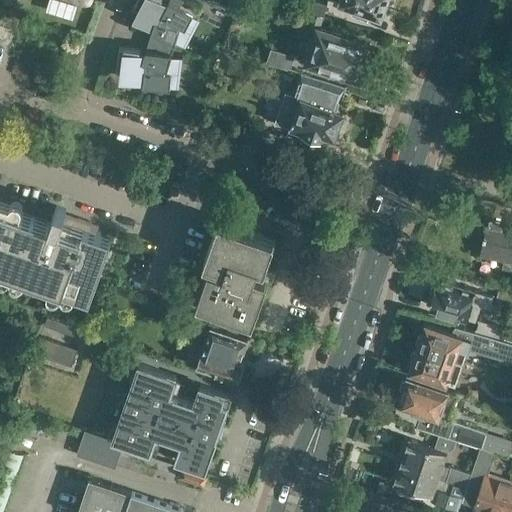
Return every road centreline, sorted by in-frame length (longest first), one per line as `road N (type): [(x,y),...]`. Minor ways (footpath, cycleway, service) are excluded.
road 1 (primary): [(376,258),(464,0)]
road 2 (residential): [(171,214),(152,216),(0,163)]
road 3 (primary): [(326,402),(376,258)]
road 4 (residential): [(201,153),(73,111)]
road 5 (residential): [(301,234),(255,173),(201,153)]
road 6 (primary): [(326,402),(275,511)]
